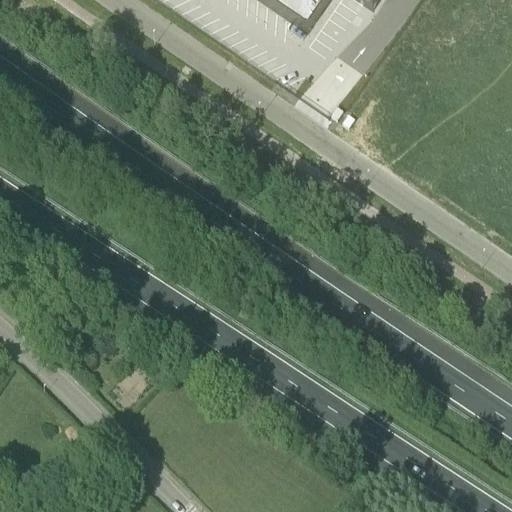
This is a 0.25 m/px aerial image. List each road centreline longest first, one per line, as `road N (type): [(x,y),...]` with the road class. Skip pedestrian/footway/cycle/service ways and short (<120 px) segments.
road 1 (motorway): [(511,419),(0,65)]
road 2 (trunk): [(0,195),(487,511)]
road 3 (unclassified): [(511,274),(112,0)]
road 4 (tertiary): [(179,511),(0,342)]
